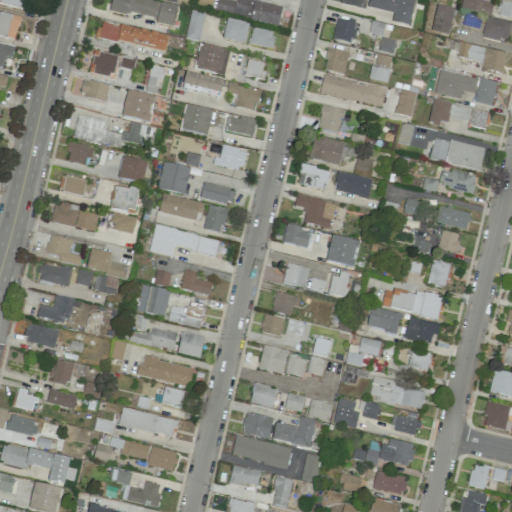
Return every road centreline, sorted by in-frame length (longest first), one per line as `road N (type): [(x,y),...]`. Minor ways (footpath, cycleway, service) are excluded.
road 1 (residential): [(313,0),(194,511)]
road 2 (residential): [(511,182),(434,511)]
road 3 (secondary): [(66,0),(14,217)]
